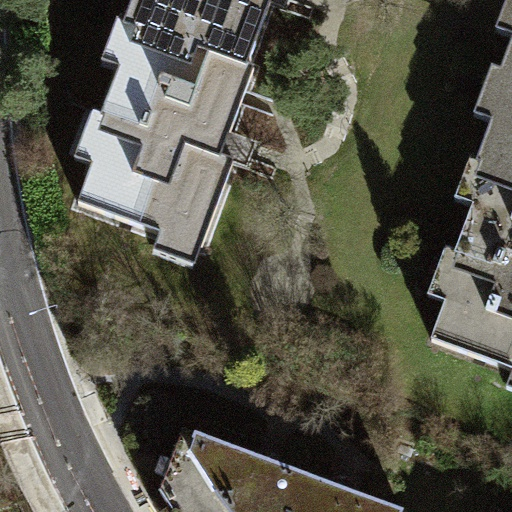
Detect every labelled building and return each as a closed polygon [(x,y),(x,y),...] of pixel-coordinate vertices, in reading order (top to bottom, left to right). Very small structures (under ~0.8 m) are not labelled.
[(134,0),(125,24),(136,28),(244,69),(269,6),(253,0),(134,0)] [(252,72),(244,69),(136,28),(103,115),(112,119),(96,162),(92,161),(76,204),(158,235),(160,230),(200,246),(231,162),(219,158),(252,72)] [(478,160),(488,164),(511,172),(511,34),(498,70),(510,75),(478,160)] [(511,172),(488,164),(455,251),(465,255),(449,298),(445,297),(428,340),(511,371),(511,367),(511,172)] [(398,511),(399,510),(358,496),(357,488),(352,481),(347,477),(338,477),(330,479),(324,483),(254,458),(243,438),(198,422),(194,435),(180,431),(170,462),(158,459),(154,474),(164,478),(159,491),(170,508),(164,511),(398,511)]
